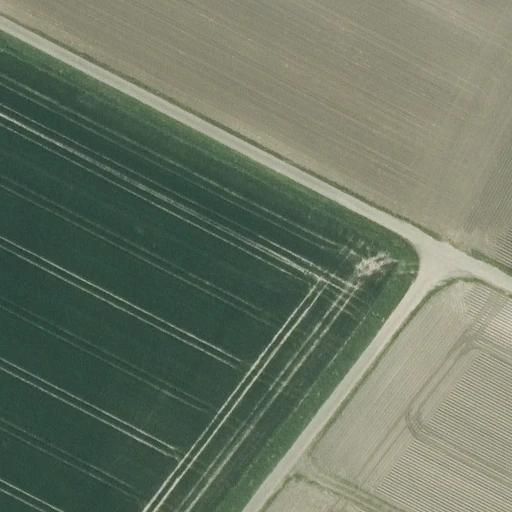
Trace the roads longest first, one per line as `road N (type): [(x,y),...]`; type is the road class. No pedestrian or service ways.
road 1 (unclassified): [(445,241),(0,12)]
road 2 (unclassified): [(445,241),(243,511)]
road 3 (track): [(299,436),(434,511)]
